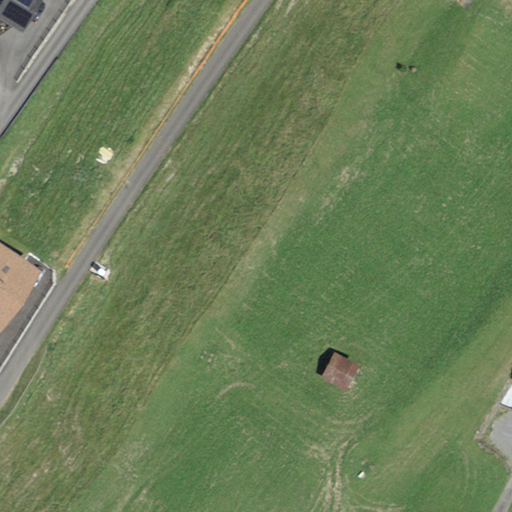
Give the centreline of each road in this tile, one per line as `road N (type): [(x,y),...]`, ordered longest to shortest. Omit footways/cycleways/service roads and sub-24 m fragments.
road 1 (residential): [(0,391),(262,0)]
road 2 (residential): [(85,0),(0,118)]
